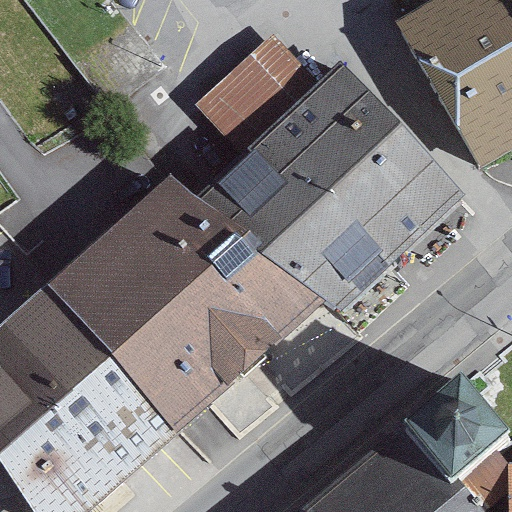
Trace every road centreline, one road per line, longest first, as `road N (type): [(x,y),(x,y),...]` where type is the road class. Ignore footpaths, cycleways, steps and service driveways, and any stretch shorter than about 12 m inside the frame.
road 1 (secondary): [(245,511),(511,280)]
road 2 (unknown): [(511,253),(370,37)]
